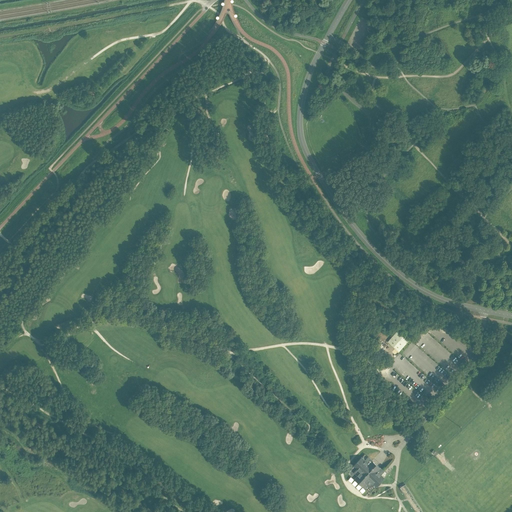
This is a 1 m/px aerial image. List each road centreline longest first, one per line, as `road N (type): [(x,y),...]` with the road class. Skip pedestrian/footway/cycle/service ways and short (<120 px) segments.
road 1 (unknown): [(0,252),(58,188),(51,166),(201,9),(238,4),(331,59)]
road 2 (unclassified): [(348,0),(303,95),(299,125),(309,158),(348,224),(387,266),(424,292),(511,317)]
road 3 (unknown): [(511,244),(372,101),(375,77)]
road 4 (unknown): [(511,5),(445,76),(375,77),(331,59)]
road 5 (unknown): [(153,511),(0,404)]
